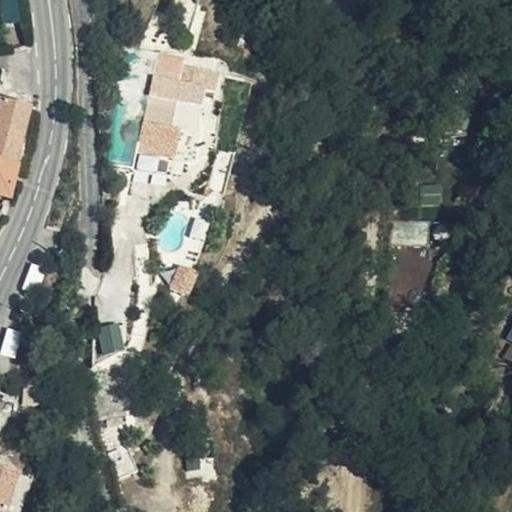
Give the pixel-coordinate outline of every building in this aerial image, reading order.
[(179,83),(181,67),(183,60),(157,54),(152,78),(179,83)] [(176,104),(193,107),(197,89),(215,92),(218,74),(181,67),(179,83),(152,78),(140,139),(124,137),(117,170),(134,173),(138,152),(174,159),(179,135),(180,131),(171,130),(176,104)] [(0,198),(7,200),(29,111),(0,104),(0,198)] [(200,109),(193,107),(176,104),(171,130),(180,131),(179,135),(193,137),(200,109)] [(118,328),(98,332),(103,355),(122,352),(118,328)] [(120,415),(122,366),(102,365),(100,414),(120,415)] [(5,511),(18,474),(0,468),(0,511),(5,511)]
